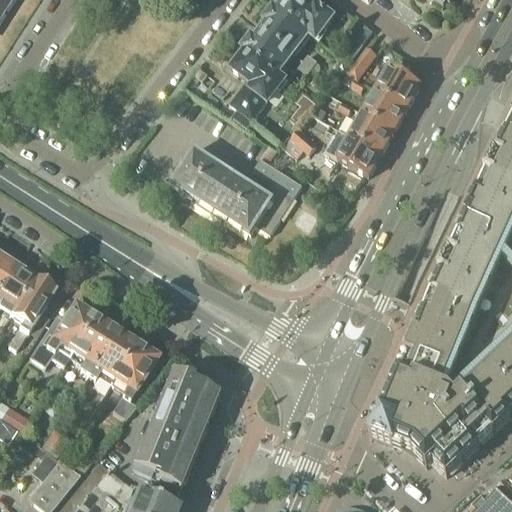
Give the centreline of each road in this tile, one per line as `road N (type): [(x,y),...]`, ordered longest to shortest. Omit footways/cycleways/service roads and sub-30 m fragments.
road 1 (secondary): [(347,371),(511,42)]
road 2 (secondary): [(460,80),(324,359)]
road 3 (residential): [(228,0),(99,162),(78,175)]
road 4 (residential): [(78,175),(19,139),(5,121),(14,83),(68,0)]
road 5 (residential): [(0,204),(127,295),(174,299)]
road 6 (secondary): [(144,269),(0,177)]
road 7 (secondary): [(174,299),(308,396)]
road 8 (residential): [(194,284),(130,221),(107,212),(78,175)]
road 9 (secondary): [(324,359),(194,284)]
road 10 (residential): [(350,0),(460,80)]
